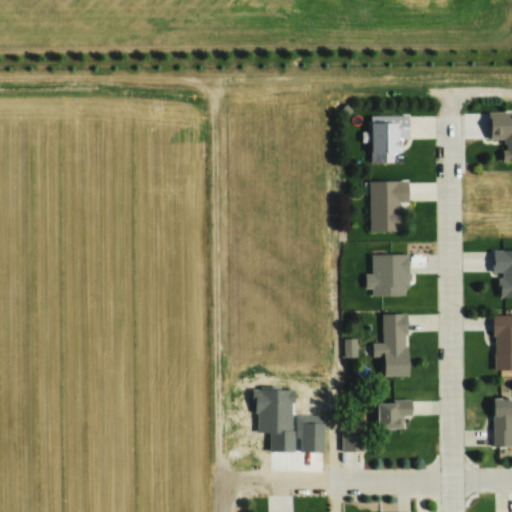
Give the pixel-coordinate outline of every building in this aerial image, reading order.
[(501,160),(511,160),(511,111),(488,111),(488,138),(501,138),(501,160)] [(406,114),(368,114),(368,163),(401,163),(401,137),(407,137),(406,114)] [(406,203),(406,180),(367,181),(367,232),(400,231),(400,203),(406,203)] [(511,249),(491,249),(491,273),(498,273),(498,297),(511,297),(511,249)] [(406,254),(370,253),(370,274),(366,274),(365,295),(406,296),(406,254)] [(380,314),(381,343),(370,343),(371,357),(381,357),(381,376),(407,375),(405,313),(380,314)] [(511,314),(492,315),(493,369),(511,368),(511,314)] [(491,445),(511,444),(511,396),(491,397),(491,445)] [(375,429),(402,429),(402,416),(409,416),(409,401),(375,401),(375,429)] [(340,450),(362,450),(362,428),(340,428),(340,450)]
